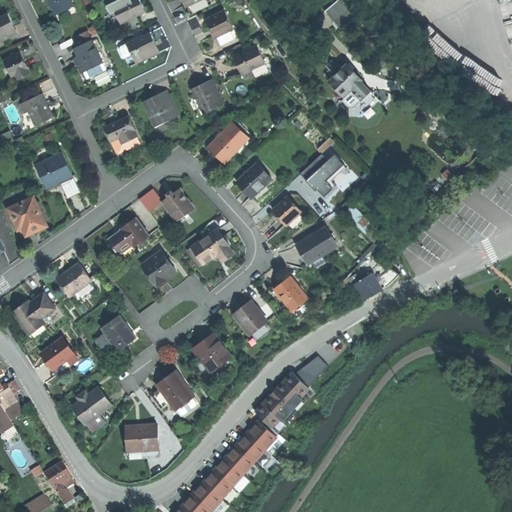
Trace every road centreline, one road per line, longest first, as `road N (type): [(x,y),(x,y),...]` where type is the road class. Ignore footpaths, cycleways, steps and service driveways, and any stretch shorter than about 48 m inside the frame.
road 1 (residential): [(83,469),(130,494),(170,482),(297,349),(404,289)]
road 2 (residential): [(213,305),(257,265),(257,244),(239,213),(181,163),(160,168),(117,202)]
road 3 (residential): [(155,0),(174,39),(173,65),(78,113)]
road 4 (residential): [(0,341),(83,469)]
road 5 (residential): [(117,202),(0,286)]
road 6 (residential): [(78,113),(24,0)]
